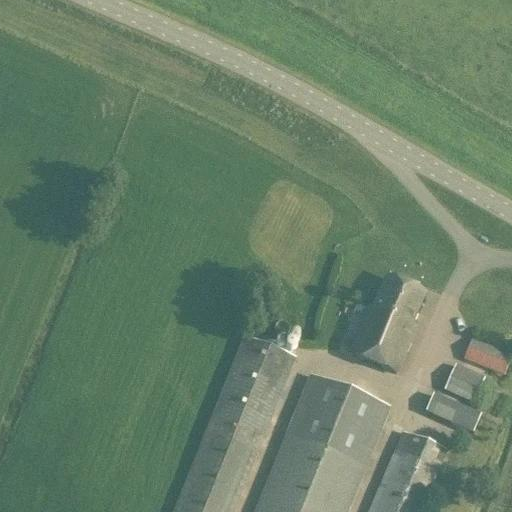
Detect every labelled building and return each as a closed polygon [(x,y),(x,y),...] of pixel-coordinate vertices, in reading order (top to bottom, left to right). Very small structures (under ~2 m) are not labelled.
[(372,312),(368,310),(349,357),(396,377),(415,330),(412,329),(425,298),(385,281),(372,312)] [(503,379),(511,357),(511,354),(472,339),(462,363),(503,379)] [(242,341),(204,437),(174,511),(234,511),(294,361),(242,341)] [(473,407),(484,381),(454,367),(442,393),(473,407)] [(368,404),(310,381),(257,511),(348,511),(388,412),(368,404)] [(480,417),(433,397),(425,416),(472,436),(480,417)] [(401,435),(397,446),(368,511),(422,511),(442,465),(447,453),(401,435)]
